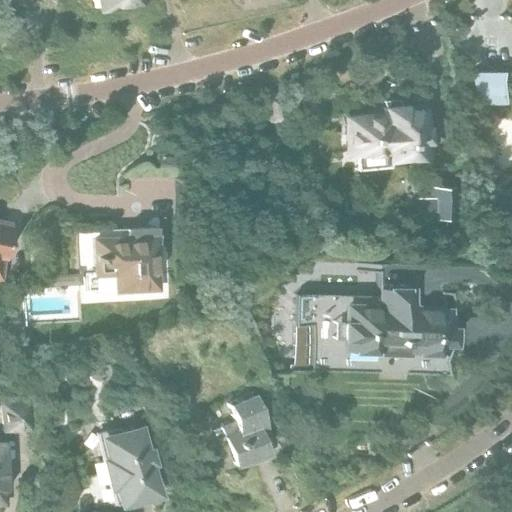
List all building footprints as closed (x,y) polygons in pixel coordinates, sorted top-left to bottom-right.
[(98,0),(99,9),(106,8),(110,2),(132,0),(98,0)] [(470,71),(470,99),(498,99),(498,72),(470,71)] [(267,120),(283,118),(280,96),(264,98),(267,120)] [(385,157),(422,153),(418,107),(398,110),(398,105),(381,106),(381,112),(342,116),(344,140),(357,139),(359,154),(385,152),(385,157)] [(430,196),(423,197),(425,217),(419,218),(419,227),(444,224),(443,216),(452,216),(449,184),(429,186),(430,196)] [(152,226),(48,231),(50,256),(31,257),(32,285),(115,280),(115,290),(156,288),(152,226)] [(293,293),(291,371),(448,375),(450,308),(409,307),(410,289),(377,288),(377,295),(293,293)] [(232,419),(219,424),(234,468),(274,454),(252,393),(251,394),(249,388),(234,393),(237,400),(226,403),(232,419)] [(27,404),(2,405),(3,430),(28,429),(27,404)] [(100,459),(110,501),(151,491),(144,462),(148,461),(146,450),(142,451),(136,428),(115,433),(116,436),(100,440),(104,458),(100,459)]
